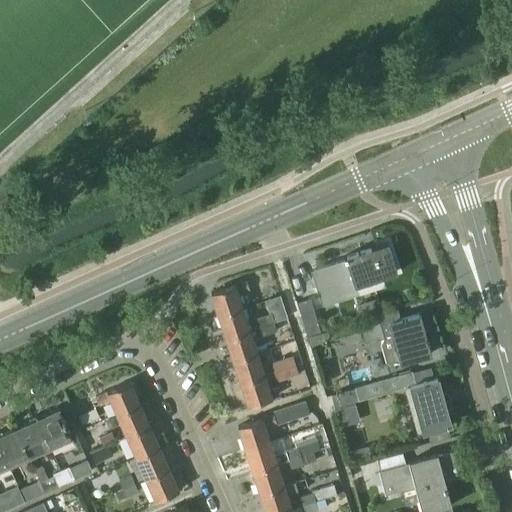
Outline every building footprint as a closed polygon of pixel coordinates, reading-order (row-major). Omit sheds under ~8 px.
[(0,210),(11,205),(0,183),(0,210)] [(396,272),(387,243),(324,264),(328,276),(349,269),(354,286),(396,272)] [(245,280),(209,292),(217,316),(241,308),(236,292),(247,288),(245,280)] [(376,312),(357,319),(364,342),(370,340),(370,338),(378,336),(378,338),(383,337),(383,339),(384,339),(380,343),(385,361),(390,364),(430,353),(419,313),(397,319),(395,312),(393,307),(376,312)] [(241,308),(217,316),(224,338),(249,330),(273,322),(270,314),(246,322),(241,308)] [(361,339),(356,321),(326,329),(330,347),(361,339)] [(249,330),(224,338),(232,360),(256,352),(251,338),(276,330),(273,322),(249,330)] [(256,352),(232,360),(239,382),(263,375),(256,352)] [(290,357),(272,363),(275,371),(293,365),(290,357)] [(293,365),(275,371),(277,379),(296,373),(293,365)] [(449,424),(443,401),(436,377),(414,384),(410,372),(355,387),(358,399),(409,385),(422,432),(449,424)] [(263,375),(239,382),(247,405),(271,397),(263,375)] [(139,403),(129,381),(94,396),(98,404),(109,399),(116,414),(139,403)] [(302,400),(272,410),(276,422),(306,413),(302,400)] [(148,425),(145,417),(139,403),(116,414),(125,435),(148,425)] [(70,435),(58,408),(37,418),(49,445),(70,435)] [(98,417),(94,408),(77,415),(81,424),(98,417)] [(272,414),(236,426),(244,448),(268,440),(263,426),(275,422),(272,414)] [(49,445),(37,418),(16,427),(29,454),(49,445)] [(158,447),(152,432),(148,425),(125,435),(135,457),(158,447)] [(29,454),(16,427),(0,434),(0,447),(7,464),(29,454)] [(110,431),(98,436),(102,445),(114,440),(110,431)] [(314,436),(294,442),(296,447),(299,455),(301,454),(318,449),(314,436)] [(275,463),(268,440),(244,448),(251,470),(275,463)] [(106,445),(89,452),(94,463),(111,455),(106,445)] [(158,447),(135,457),(145,478),(168,468),(158,447)] [(296,447),(284,451),(287,459),(299,455),(296,447)] [(443,485),(440,477),(462,471),(456,449),(436,455),(435,453),(408,461),(409,462),(404,463),(402,452),(376,459),(379,470),(378,470),(384,493),(415,485),(418,497),(421,496),(425,511),(448,506),(444,490),(446,489),(445,484),(443,485)] [(299,455),(287,459),(289,467),(302,463),(299,455)] [(282,485),(275,463),(251,470),(258,493),(282,485)] [(68,467),(60,470),(65,482),(73,479),(68,467)] [(168,468),(145,478),(154,500),(177,490),(168,468)] [(60,470),(52,474),(57,486),(65,482),(60,470)] [(130,475),(118,480),(122,489),(133,483),(130,475)] [(282,485),(258,493),(264,511),(275,511),(290,507),(285,494),(296,491),(293,481),(282,485)] [(122,489),(114,492),(118,499),(125,496),(137,491),(133,483),(122,489)] [(332,483),(310,490),(311,492),(314,500),(335,493),(332,483)] [(26,485),(19,489),(24,501),(31,497),(26,485)] [(0,505),(2,511),(24,501),(19,489),(17,486),(0,494),(0,505)] [(311,492),(299,496),(301,504),(314,500),(311,492)] [(314,500),(301,504),(304,511),(316,508),(314,500)] [(47,511),(43,501),(17,511),(47,511)]
